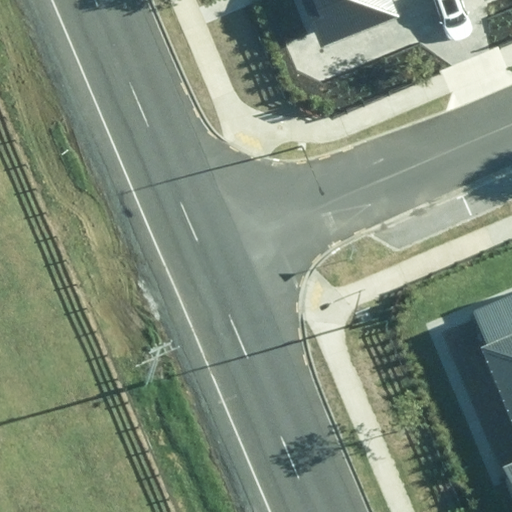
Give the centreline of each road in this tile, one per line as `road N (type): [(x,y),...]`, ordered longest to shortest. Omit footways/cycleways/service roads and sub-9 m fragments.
road 1 (residential): [(211,269),(511,136)]
road 2 (tertiary): [(211,269),(96,0)]
road 3 (tertiary): [(314,511),(211,269)]
